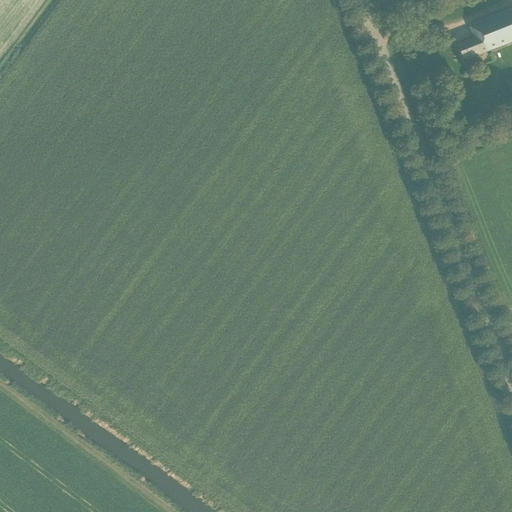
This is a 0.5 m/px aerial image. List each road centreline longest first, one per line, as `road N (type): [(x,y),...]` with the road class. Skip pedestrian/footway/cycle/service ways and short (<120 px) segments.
road 1 (unclassified): [(511,373),(359,0)]
road 2 (unknown): [(376,42),(511,7)]
